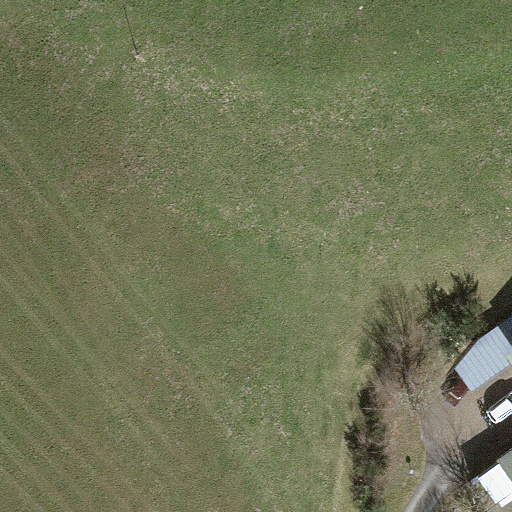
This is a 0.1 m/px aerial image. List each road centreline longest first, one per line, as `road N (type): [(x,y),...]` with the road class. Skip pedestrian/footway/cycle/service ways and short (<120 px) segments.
road 1 (track): [(6,0),(113,39),(383,77),(511,69)]
road 2 (track): [(319,511),(315,452),(357,337),(419,273),(511,246)]
